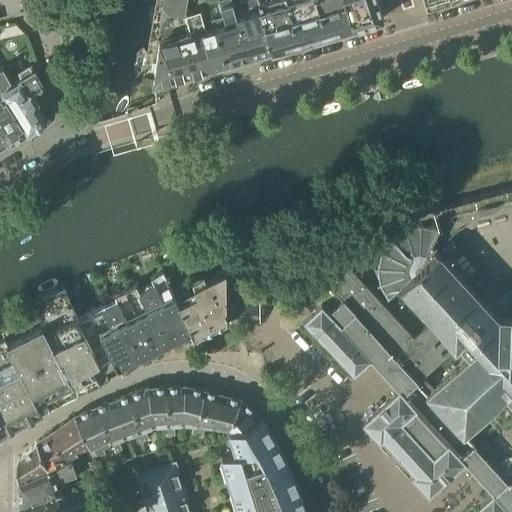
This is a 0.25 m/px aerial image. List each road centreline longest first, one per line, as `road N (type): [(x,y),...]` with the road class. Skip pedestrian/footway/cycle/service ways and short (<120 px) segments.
road 1 (residential): [(401,47),(66,149)]
road 2 (residential): [(66,149),(52,73),(61,0)]
